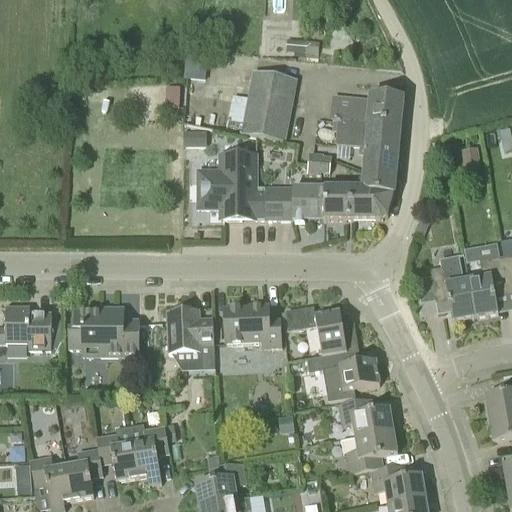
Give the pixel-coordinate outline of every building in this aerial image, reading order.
[(318,59),(319,43),(295,41),(293,57),(318,59)] [(203,80),(205,63),(188,60),(187,78),(203,80)] [(285,146),(297,83),(252,75),(240,138),(285,146)] [(179,90),(166,90),(165,113),(179,113),(179,90)] [(368,100),(333,99),(330,124),(337,125),(400,130),(402,103),(369,99),(368,100)] [(400,130),(337,125),(335,149),(359,151),(397,155),(400,130)] [(207,138),(183,138),(183,154),(207,153),(207,138)] [(395,180),(397,155),(359,151),(358,159),(363,159),(362,176),(395,180)] [(465,175),(481,173),(479,154),(462,157),(465,175)] [(322,169),(323,160),(323,158),(309,156),(308,167),(322,169)] [(264,225),(264,191),(255,191),(255,160),(223,160),(223,176),(205,176),(205,215),(223,215),(223,225),(264,225)] [(329,178),(332,160),(323,160),(322,169),(321,177),(329,178)] [(321,179),(321,177),(322,169),(308,167),(306,178),(321,179)] [(393,199),(393,198),(395,180),(362,176),(360,191),(358,191),(357,194),(393,199)] [(349,224),(349,191),(324,190),(265,191),(264,225),(324,225),(324,224),(349,224)] [(380,225),(387,220),(387,219),(393,199),(357,194),(358,191),(349,191),(349,224),(379,224),(380,225)] [(475,323),(468,284),(464,258),(440,262),(441,272),(430,274),(436,312),(449,309),(452,327),(475,323)] [(511,259),(501,261),(508,299),(511,298),(511,259)] [(475,323),(498,319),(495,301),(508,299),(501,261),(480,265),(483,282),(468,284),(475,323)] [(269,324),(268,309),(250,310),(250,312),(224,313),(226,349),(262,347),(263,352),(282,352),(281,324),(269,324)] [(317,320),(315,310),(287,314),(290,334),(317,330),(322,360),(352,355),(352,356),(358,354),(354,327),(342,329),(340,316),(317,320)] [(51,355),(51,319),(30,318),(30,312),(6,312),(6,330),(0,329),(0,348),(29,348),(28,354),(51,355)] [(123,326),(123,313),(101,313),(101,317),(75,317),(75,335),(70,335),(70,354),(83,354),(83,360),(139,360),(139,326),(123,326)] [(200,324),(199,314),(167,315),(168,358),(173,357),(183,373),(202,372),(201,350),(214,349),(213,323),(200,324)] [(354,368),(352,356),(352,355),(322,360),(322,361),(307,363),(309,376),(325,374),(326,382),(341,380),(343,396),(380,390),(376,365),(354,368)] [(489,424),(511,420),(511,383),(504,385),(506,397),(485,401),(489,424)] [(374,416),(372,403),(338,409),(342,431),(353,429),(355,442),(394,436),(390,413),(374,416)] [(281,435),(295,434),(293,420),(279,421),(281,435)] [(511,420),(489,424),(493,447),(511,444),(511,420)] [(164,430),(165,432),(167,447),(176,445),(173,428),(164,430)] [(162,488),(157,460),(169,458),(167,447),(165,432),(143,436),(145,447),(132,449),(138,483),(146,481),(148,491),(162,488)] [(379,474),(383,474),(381,462),(397,459),(394,436),(355,442),(357,455),(347,457),(350,479),(371,476),(379,474)] [(119,451),(117,440),(96,444),(98,455),(101,469),(113,467),(116,486),(138,483),(132,449),(119,451)] [(101,469),(98,455),(78,458),(80,469),(67,471),(73,505),(94,501),(90,483),(103,480),(101,469)] [(54,473),(52,462),(30,466),(35,492),(47,490),(50,511),(64,511),(63,507),(73,505),(67,471),(54,473)] [(199,510),(237,504),(235,491),(246,490),(242,468),(210,473),(212,485),(195,488),(199,510)] [(507,493),(511,492),(511,468),(503,470),(507,493)] [(403,470),(383,474),(379,474),(371,476),(375,498),(385,496),(388,509),(426,503),(422,480),(406,482),(403,470)] [(427,511),(426,503),(388,509),(388,511),(427,511)]
